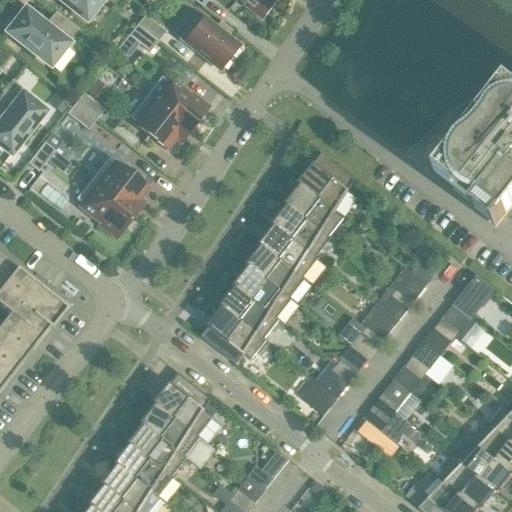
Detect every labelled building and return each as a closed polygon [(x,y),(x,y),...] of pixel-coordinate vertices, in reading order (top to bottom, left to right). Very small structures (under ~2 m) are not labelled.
[(105,3),(106,0),(58,0),(85,21),(102,0),(105,3)] [(240,0),(244,3),(243,4),(262,19),(276,0),(240,0)] [(69,48),(80,34),(55,15),(45,27),(24,11),(15,23),(12,21),(9,22),(7,24),(6,26),(6,29),(8,32),(7,33),(49,67),(66,46),(69,48)] [(165,33),(144,16),(136,26),(157,43),(165,33)] [(239,48),(226,38),(232,31),(220,22),(214,28),(202,19),(193,29),(189,26),(178,40),(194,53),(195,51),(221,71),(239,48)] [(157,43),(136,26),(128,37),(149,53),(157,43)] [(209,109),(190,95),(189,96),(170,81),(168,84),(161,79),(146,98),(184,128),(183,128),(190,133),(209,109)] [(511,86),(505,81),(488,102),(485,102),(481,102),(477,102),(474,102),(471,103),(468,103),(462,105),(458,107),(453,109),(449,112),(446,115),(443,117),(441,120),(436,125),(432,130),(428,134),(424,138),(417,143),(414,147),(411,151),(435,170),(433,173),(456,190),(458,188),(476,203),(472,208),(495,226),(511,204),(511,86)] [(0,147),(10,155),(44,113),(23,96),(25,93),(11,82),(0,96),(0,113),(4,117),(0,122),(0,147)] [(95,121),(103,111),(83,94),(75,105),(95,121)] [(183,128),(184,128),(146,98),(129,119),(136,124),(134,127),(165,151),(175,139),(182,144),(190,133),(183,128)] [(95,121),(75,105),(67,115),(87,131),(95,121)] [(38,173),(54,152),(44,144),(27,164),(38,173)] [(344,219),(335,212),(355,181),(322,155),(303,178),(305,180),(300,186),(343,219),(344,219)] [(138,200),(147,187),(116,163),(114,166),(107,160),(91,181),(129,211),(129,210),(136,215),(144,205),(138,200)] [(129,211),(91,181),(76,200),(83,205),(81,208),(100,223),(98,225),(117,240),(136,215),(129,210),(129,211)] [(343,219),(300,186),(290,198),(292,200),(287,206),(330,240),(331,239),(329,238),(343,219)] [(330,240),(287,206),(278,219),(279,220),(275,227),(317,260),(318,260),(316,258),(330,240)] [(317,260),(275,227),(265,239),(267,241),(262,247),(304,280),(305,280),(303,278),(317,260)] [(304,280),(262,247),(252,260),(254,261),(249,267),(292,301),(292,300),(290,299),(304,280)] [(63,309),(42,293),(0,259),(0,309),(8,316),(1,325),(0,325),(0,389),(21,362),(63,309)] [(292,301),(249,267),(239,280),(241,281),(236,288),(279,321),(277,319),(292,301)] [(413,304),(427,286),(405,268),(391,287),(413,304)] [(398,323),(413,304),(391,287),(376,306),(398,323)] [(279,321),(236,288),(226,300),(228,302),(223,308),(266,342),(266,341),(264,340),(279,321)] [(383,342),(398,323),(376,306),(361,326),(366,329),(383,342)] [(455,338),(470,319),(453,306),(438,325),(455,338)] [(266,342),(223,308),(213,321),(215,322),(202,339),(237,367),(244,356),(250,361),(266,342)] [(455,338),(438,325),(433,330),(451,344),(455,338)] [(366,329),(361,334),(378,348),(383,342),(366,329)] [(430,370),(412,357),(408,362),(425,376),(430,370)] [(358,375),(340,361),(336,366),(353,380),(358,375)] [(411,395),(425,376),(408,362),(393,381),(411,395)] [(338,399),(353,380),(336,366),(321,385),(326,389),(338,399)] [(204,411),(211,400),(178,374),(160,397),(162,399),(157,405),(199,439),(200,438),(198,437),(213,418),(204,411)] [(323,418),(338,399),(326,389),(311,408),(323,418)] [(400,408),(383,394),(378,400),(396,414),(400,408)] [(381,433),(396,414),(378,400),(363,419),(381,433)] [(199,439),(157,405),(147,418),(149,419),(144,425),(187,459),(185,457),(199,439)] [(511,413),(503,407),(489,425),(487,424),(511,444),(511,413)] [(511,444),(487,424),(472,443),(470,441),(470,442),(511,474),(511,444)] [(187,459),(144,425),(134,438),(136,440),(131,446),(174,480),(174,479),(172,478),(187,459)] [(511,475),(511,474),(470,442),(455,460),(453,459),(496,493),(501,486),(503,488),(511,475)] [(174,480),(131,446),(121,458),(123,460),(118,466),(159,498),(174,480)] [(496,493),(453,459),(438,478),(479,510),(484,504),(486,505),(496,493)] [(159,498),(118,466),(108,479),(110,480),(105,487),(137,511),(140,511),(152,494),(158,499),(159,498)] [(477,511),(479,510),(438,478),(444,483),(418,510),(420,511),(477,511)] [(137,511),(105,487),(95,499),(97,501),(92,507),(98,511),(137,511)] [(255,504),(238,491),(234,496),(251,510),(255,504)] [(249,511),(251,510),(234,496),(229,502),(241,511),(249,511)]
